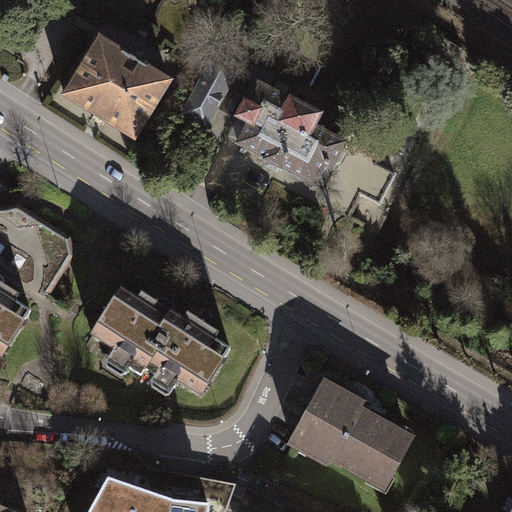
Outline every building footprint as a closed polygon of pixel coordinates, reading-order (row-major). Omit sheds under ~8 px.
[(166,85),(94,45),(60,106),(132,146),(166,85)] [(201,68),(173,119),(200,134),(229,83),(201,68)] [(276,101),(255,89),(225,141),(317,194),(345,147),(308,125),(316,112),(281,92),(276,101)] [(378,208),(392,177),(370,167),(356,198),(378,208)] [(0,296),(26,314),(40,290),(48,264),(33,225),(15,229),(0,220),(0,296)] [(187,309),(128,273),(94,329),(197,390),(230,335),(187,309)] [(0,354),(26,314),(0,296),(0,354)] [(359,404),(322,384),(291,440),(329,461),(333,455),(384,483),(408,440),(355,411),(359,404)] [(173,502),(107,480),(89,511),(207,511),(208,507),(173,502)]
